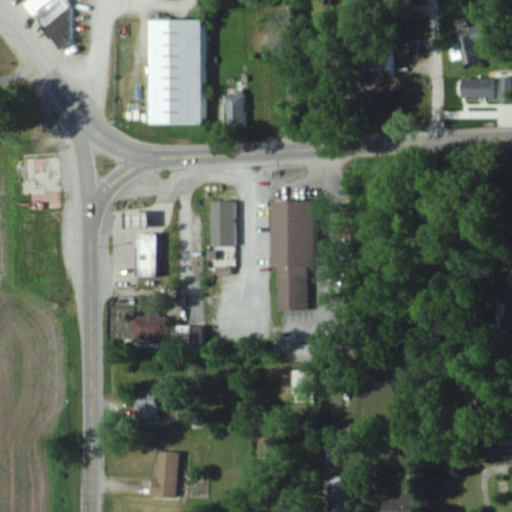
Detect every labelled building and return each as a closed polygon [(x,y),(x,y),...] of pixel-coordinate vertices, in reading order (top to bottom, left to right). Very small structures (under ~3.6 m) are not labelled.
[(29,0),(26,3),(62,48),(78,35),(67,21),(77,13),(70,4),(75,0),(29,0)] [(152,124),(207,124),(207,19),(152,19),(152,124)] [(458,31),(464,65),(482,62),(478,42),(486,40),(484,27),(458,31)] [(495,78),(464,78),(464,98),(495,98),(495,78)] [(245,126),(245,94),(226,94),(226,126),(245,126)] [(37,157),(37,192),(61,192),(61,157),(37,157)] [(237,201),(213,201),(213,246),(237,246),(237,201)] [(318,201),(277,201),(278,310),(309,310),(309,266),(319,266),(318,201)] [(152,212),(129,212),(129,226),(152,226),(152,212)] [(160,276),(160,233),(138,233),(138,276),(160,276)] [(168,315),(154,315),(154,316),(133,316),(133,339),(168,339),(168,315)] [(194,326),(172,326),(172,345),(194,345),(194,326)] [(295,403),(315,403),(315,370),(295,370),(295,403)] [(157,390),(136,390),(136,418),(157,418),(157,390)] [(279,421),(259,421),(259,465),(279,465),(279,421)] [(484,457),(511,456),(511,437),(484,438),(484,457)] [(178,499),(181,453),(158,451),(155,497),(178,499)] [(348,511),(348,483),(328,483),(328,511),(348,511)] [(386,500),(385,511),(415,511),(416,492),(402,492),(402,500),(386,500)]
